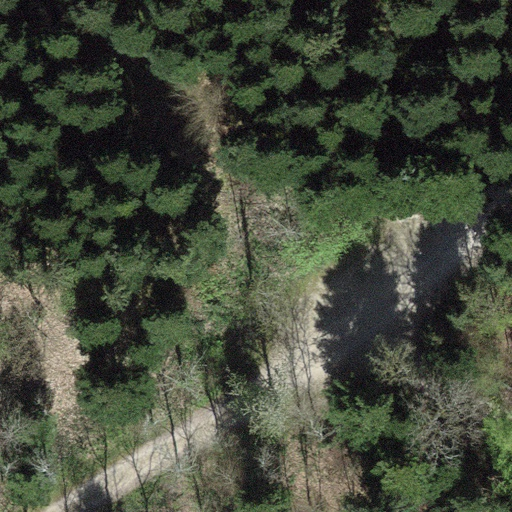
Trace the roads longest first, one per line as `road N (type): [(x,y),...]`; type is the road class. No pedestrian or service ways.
road 1 (track): [(69,511),(350,343),(427,287),(511,193)]
road 2 (track): [(350,343),(511,418)]
